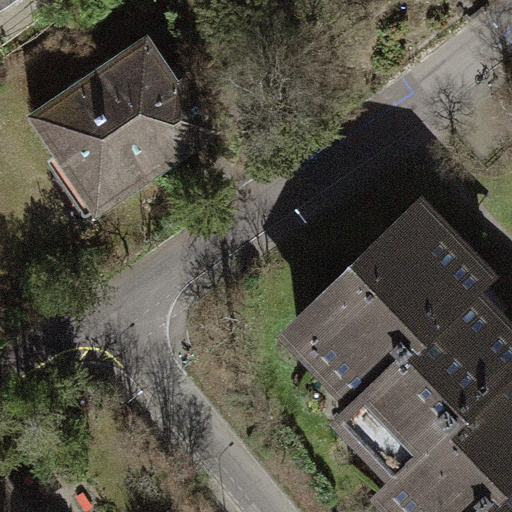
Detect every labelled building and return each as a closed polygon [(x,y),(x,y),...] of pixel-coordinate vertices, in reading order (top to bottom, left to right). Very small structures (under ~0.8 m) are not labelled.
[(0,0),(0,19),(27,0),(0,0)] [(152,43),(25,126),(95,234),(230,146),(180,69),(172,74),(152,43)] [(334,355),(365,388),(336,416),(361,442),(372,432),(408,469),(511,371),(511,369),(511,339),(472,297),(489,281),(416,204),(344,272),(357,285),(297,341),(322,367),(334,355)] [(511,511),(511,372),(511,371),(408,469),(381,494),(398,511),(412,511),(415,510),(416,511),(511,511)] [(40,511),(16,476),(0,486),(0,511),(40,511)]
